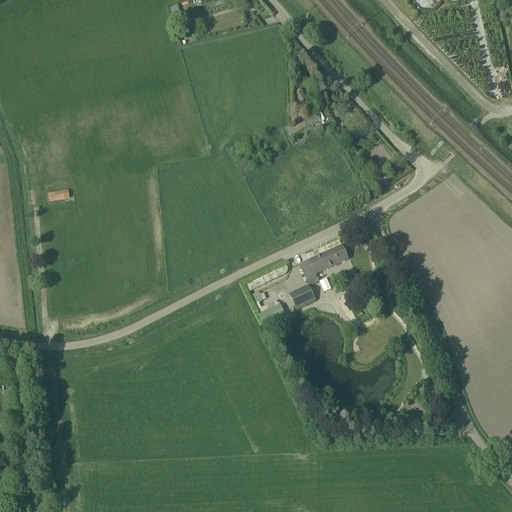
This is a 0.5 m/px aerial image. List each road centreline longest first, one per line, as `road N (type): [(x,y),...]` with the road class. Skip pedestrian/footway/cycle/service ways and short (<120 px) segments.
road 1 (unclassified): [(0,340),(51,346),(121,332),(369,212)]
road 2 (unclassified): [(511,488),(477,451),(428,319),(369,212)]
road 3 (unclassified): [(369,212),(428,175),(264,0)]
road 4 (track): [(383,0),(496,112)]
